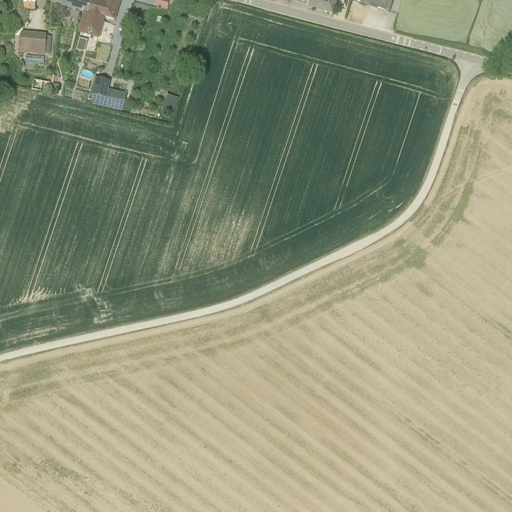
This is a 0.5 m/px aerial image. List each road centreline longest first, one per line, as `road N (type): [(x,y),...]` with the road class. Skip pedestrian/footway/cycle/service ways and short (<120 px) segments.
road 1 (track): [(0,359),(225,306),(400,222),(423,192),(471,58)]
road 2 (unclassified): [(511,69),(248,0)]
